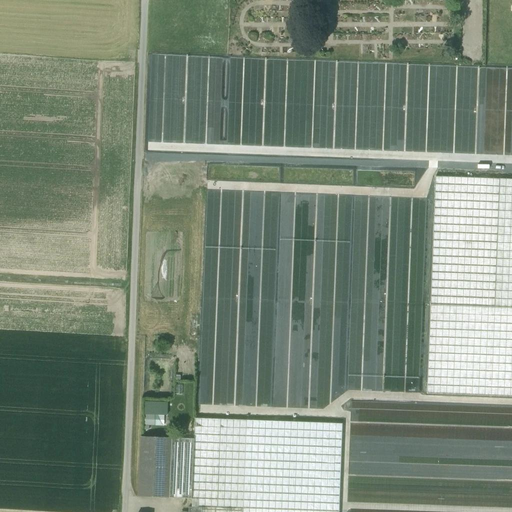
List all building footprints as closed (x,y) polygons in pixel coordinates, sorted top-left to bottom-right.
[(511,179),(435,177),(427,394),(511,397),(511,179)] [(143,397),(168,398),(174,393),(175,354),(145,353),(143,397)] [(143,413),(143,424),(163,424),(163,414),(143,413)] [(246,421),(195,419),(194,439),(171,438),(169,498),(192,499),(192,508),(243,509),(243,510),(246,421)] [(339,511),(342,424),(246,421),(243,510),(242,511),(339,511)] [(171,438),(141,437),(138,497),(169,498),(171,438)]
